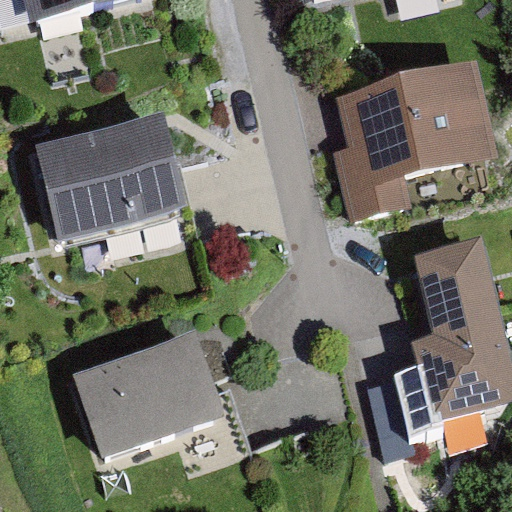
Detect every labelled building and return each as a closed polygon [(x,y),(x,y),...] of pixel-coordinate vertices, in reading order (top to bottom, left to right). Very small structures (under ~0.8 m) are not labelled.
[(26,0),(38,47),(157,19),(152,0),(26,0)] [(305,0),(310,18),(379,0),(305,0)] [(500,177),(477,83),(347,115),(358,161),(330,168),(347,237),(413,220),(408,200),(500,177)] [(187,238),(168,141),(40,165),(59,262),(187,238)] [(511,364),(481,244),(411,262),(432,343),(409,349),(430,430),(511,409),(511,364)] [(511,249),(492,253),(511,347),(511,249)] [(204,356),(84,393),(108,473),(229,436),(204,356)]
